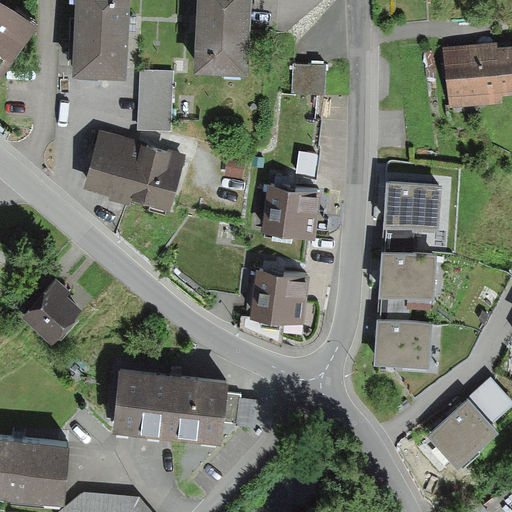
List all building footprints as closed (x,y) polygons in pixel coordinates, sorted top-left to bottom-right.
[(11,0),(0,0),(0,74),(40,20),(11,0)] [(77,0),(74,74),(128,76),(131,0),(77,0)] [(198,0),(195,71),(249,74),(252,0),(198,0)] [(497,43),(443,49),(451,110),(504,104),(503,95),(511,94),(511,45),(498,47),(497,43)] [(292,95),(326,96),(327,65),(293,64),(292,95)] [(174,69),(140,68),(138,127),(172,128),(174,69)] [(170,210),(186,154),(100,129),(83,185),(170,210)] [(296,175),(316,177),(318,154),(298,153),(296,175)] [(243,175),(246,157),(228,161),(225,172),(243,175)] [(442,184),(387,180),(384,225),(412,227),(439,228),(442,184)] [(259,231),(314,237),(319,189),(265,183),(259,231)] [(412,227),(384,225),(382,249),(410,251),(412,227)] [(410,251),(382,249),(379,294),(408,296),(435,298),(438,253),(410,251)] [(286,315),(303,317),(310,269),(257,262),(250,310),(254,311),(286,315)] [(33,283),(16,302),(24,310),(21,313),(53,340),(84,305),(68,291),(72,288),(56,274),(42,290),(33,283)] [(408,296),(379,294),(377,319),(406,321),(408,296)] [(286,315),(254,311),(251,314),(241,313),(240,326),(282,342),(286,315)] [(406,321),(377,319),(374,364),(430,367),(433,322),(406,321)] [(119,368),(112,429),(223,441),(225,421),(238,422),(238,425),(259,428),(262,398),(243,396),(244,393),(228,391),(229,380),(119,368)] [(511,402),(490,379),(468,399),(492,425),(511,406),(511,402)] [(468,399),(468,397),(426,435),(457,469),(498,431),(492,425),(468,399)] [(0,433),(0,489),(66,495),(71,440),(0,433)] [(153,511),(141,497),(84,492),(56,511),(153,511)]
